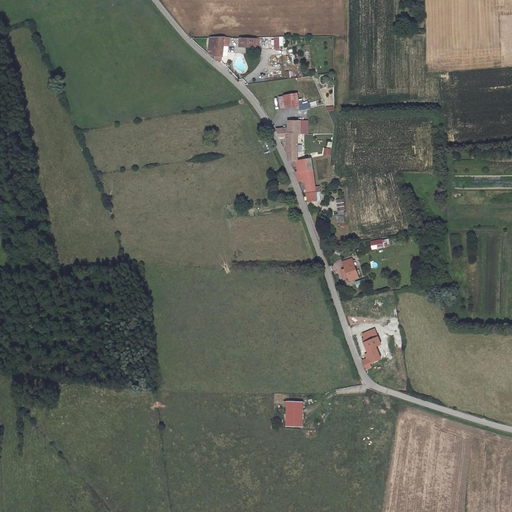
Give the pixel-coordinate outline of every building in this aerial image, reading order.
[(230,37),(211,37),(207,53),(214,59),(221,61),(223,44),(228,45),(230,37)] [(260,37),(240,37),(239,47),(256,48),(257,44),(260,44),(260,37)] [(292,94),(293,106),(304,106),(304,110),(308,109),(308,103),(305,103),(305,99),(301,98),(300,94),(292,94)] [(281,131),(277,130),(278,134),(279,135),(289,136),(288,156),(290,160),(298,160),(298,135),(301,135),(302,121),(289,120),(289,128),(281,127),(281,131)] [(309,197),(319,195),(318,193),(321,193),(320,186),(317,186),(313,159),(298,160),(290,160),(292,165),(298,165),(298,169),(296,170),(299,181),(306,182),(309,197)] [(349,208),(349,196),(341,196),(342,208),(349,208)] [(389,245),(387,237),(371,239),(371,244),(376,244),(376,247),(389,245)] [(350,257),(340,260),(346,277),(356,274),(350,257)] [(397,308),(394,294),(376,298),(379,311),(397,308)] [(370,298),(344,302),(346,311),(372,306),(370,298)] [(399,330),(397,331),(394,320),(381,324),(385,339),(401,335),(399,330)] [(374,329),(363,334),(367,342),(377,337),(374,329)] [(377,337),(367,342),(363,343),(368,353),(365,354),(367,359),(362,361),(365,369),(370,367),(369,363),(380,358),(375,347),(380,344),(377,337)] [(303,402),(286,402),(286,427),(302,428),(303,402)]
